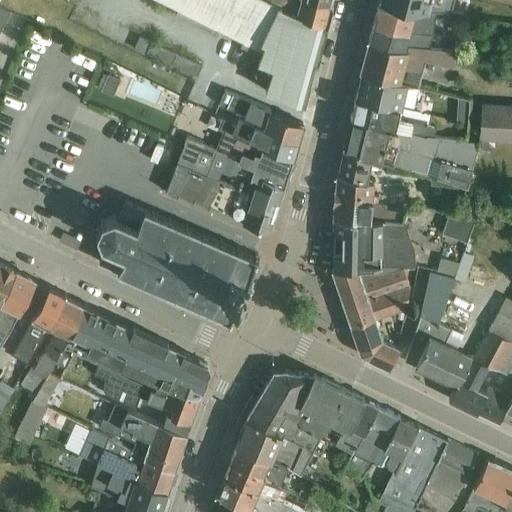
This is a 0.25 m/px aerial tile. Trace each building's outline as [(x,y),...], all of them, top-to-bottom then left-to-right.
[(324,26),(270,0),(157,0),(177,10),(174,15),(216,36),(218,31),(261,52),(257,62),(309,83),(324,26)] [(270,0),(324,26),(330,4),(320,0),(270,0)] [(403,31),(432,34),(435,17),(436,12),(414,11),(379,2),(373,23),(403,31)] [(0,7),(0,32),(10,12),(0,7)] [(408,48),(427,49),(432,34),(403,31),(373,23),(369,38),(408,48)] [(139,37),(134,49),(143,54),(149,41),(139,37)] [(406,83),(412,84),(418,85),(425,60),(437,63),(453,67),(455,51),(440,50),(427,49),(408,48),(369,38),(360,71),(399,80),(406,83)] [(151,43),(147,52),(196,76),(198,73),(201,65),(151,43)] [(511,53),(503,53),(501,77),(511,77),(511,53)] [(309,83),(257,62),(253,73),(267,79),(263,90),(304,105),(309,83)] [(350,116),(434,135),(436,127),(404,119),(412,84),(406,83),(399,80),(360,71),(354,97),(350,116)] [(105,74),(98,89),(113,96),(119,80),(105,74)] [(280,134),(298,141),(303,123),(225,90),(219,103),(235,111),(234,115),(263,127),(264,123),(280,128),(280,134)] [(478,144),(478,149),(494,150),(494,141),(511,142),(511,103),(481,101),(478,144)] [(224,129),(293,157),(298,141),(280,134),(280,128),(264,123),(263,127),(234,115),(233,120),(222,116),(217,127),(224,129)] [(343,147),(375,158),(403,167),(404,162),(467,187),(475,143),(464,141),(443,138),(434,135),(350,116),(343,147)] [(237,160),(253,166),(286,178),(290,166),(293,157),(224,129),(218,146),(187,135),(184,142),(185,142),(237,160)] [(248,181),(250,176),(253,166),(237,160),(185,142),(177,162),(238,185),(241,178),(248,181)] [(337,173),(366,177),(369,168),(373,171),(375,158),(343,147),(337,173)] [(238,185),(177,162),(169,181),(165,191),(177,198),(179,195),(193,203),(195,200),(209,208),(211,205),(225,213),(226,210),(243,219),(242,220),(269,229),(284,185),(262,176),(260,180),(250,176),(248,181),(241,178),(238,185)] [(262,176),(284,185),(286,178),(253,166),(250,176),(260,180),(262,176)] [(333,218),(403,221),(403,210),(386,207),(385,202),(372,199),(374,179),(366,177),(337,173),(333,218)] [(95,230),(95,233),(97,233),(101,242),(99,244),(101,246),(103,244),(106,246),(99,262),(117,270),(124,273),(123,275),(125,276),(126,274),(141,280),(140,283),(142,284),(143,282),(158,288),(157,290),(159,291),(160,289),(175,295),(174,297),(176,298),(177,296),(192,303),(191,305),(193,306),(194,304),(209,310),(208,312),(211,314),(212,311),(227,318),(226,321),(229,322),(230,319),(233,320),(234,317),(231,316),(237,302),(238,302),(239,300),(242,301),(244,298),(241,297),(248,281),(251,282),(252,279),(249,277),(250,275),(249,274),(250,272),(255,260),(258,262),(259,259),(257,257),(258,254),(255,253),(254,256),(239,249),(239,247),(237,246),(236,248),(229,245),(221,242),(222,240),(220,239),(219,241),(204,235),(205,232),(203,231),(202,233),(187,227),(188,225),(186,224),(185,226),(170,220),(171,218),(169,217),(168,219),(153,212),(154,210),(151,209),(150,211),(143,208),(143,209),(125,201),(119,216),(118,217),(116,216),(116,214),(112,213),(112,216),(104,219),(102,217),(100,220),(101,221),(98,230),(95,230)] [(449,211),(442,233),(466,240),(473,218),(449,211)] [(403,221),(333,218),(333,222),(341,222),(341,243),(334,243),(334,251),(333,251),(332,269),(381,265),(403,265),(414,266),(412,242),(407,230),(407,221),(403,221)] [(341,222),(333,222),(333,251),(334,251),(334,243),(341,243),(341,222)] [(83,238),(65,229),(62,236),(79,245),(83,238)] [(462,252),(454,277),(464,280),(473,256),(462,252)] [(435,271),(453,276),(457,261),(441,256),(435,271)] [(0,262),(0,297),(16,271),(0,262)] [(381,265),(332,269),(335,277),(350,324),(375,315),(407,308),(409,282),(403,265),(381,265)] [(420,315),(437,322),(453,276),(435,271),(429,270),(420,315)] [(16,271),(0,297),(0,348),(36,280),(21,273),(16,271)] [(50,327),(66,296),(49,287),(17,346),(33,354),(46,325),(50,327)] [(66,296),(50,327),(57,331),(34,367),(32,366),(21,384),(37,391),(47,373),(63,345),(85,306),(66,296)] [(474,358),(487,364),(498,369),(511,344),(511,300),(505,297),(474,358)] [(85,306),(63,345),(96,361),(100,354),(157,382),(154,388),(167,395),(170,386),(199,396),(209,368),(207,363),(85,306)] [(375,315),(350,324),(359,351),(364,356),(389,368),(395,345),(381,339),(375,315)] [(437,322),(420,315),(405,360),(443,378),(447,371),(459,377),(470,356),(455,349),(462,331),(437,322)] [(511,393),(510,398),(505,408),(511,411),(511,344),(498,369),(511,375),(511,393)] [(470,356),(459,377),(455,384),(448,398),(499,423),(505,408),(510,398),(487,387),(485,391),(476,386),(487,364),(474,358),(470,356)] [(167,395),(154,388),(99,362),(93,374),(105,378),(103,383),(102,387),(103,391),(112,398),(136,407),(140,397),(167,410),(162,423),(186,433),(186,432),(190,421),(190,420),(191,418),(193,412),(194,411),(199,396),(170,386),(167,395)] [(317,431),(319,432),(327,417),(300,403),(313,374),(312,374),(286,370),(273,370),(259,396),(317,431)] [(447,371),(443,378),(455,384),(459,377),(447,371)] [(33,398),(46,404),(60,378),(47,373),(37,391),(33,398)] [(300,403),(327,417),(334,421),(346,428),(348,429),(364,398),(342,387),(315,374),(313,374),(300,403)] [(1,379),(0,380),(0,408),(1,410),(13,388),(1,379)] [(246,417),(312,451),(321,433),(319,432),(317,431),(259,396),(246,417)] [(17,428),(33,434),(48,405),(46,404),(33,398),(17,427),(17,428)] [(348,429),(346,428),(336,442),(351,451),(376,404),(364,398),(348,429)] [(142,455),(174,469),(186,433),(162,423),(114,402),(108,419),(102,417),(99,426),(147,444),(142,455)] [(376,404),(351,451),(343,467),(360,476),(372,459),(384,443),(399,415),(376,404)] [(384,443),(372,459),(395,467),(417,423),(399,415),(384,443)] [(237,443),(286,464),(300,474),(312,451),(246,417),(237,443)] [(319,432),(321,433),(326,436),(334,421),(327,417),(319,432)] [(385,502),(379,511),(412,511),(414,510),(426,483),(447,438),(417,423),(395,467),(379,499),(385,502)] [(33,434),(17,428),(12,435),(29,443),(33,434)] [(174,469),(142,455),(90,429),(81,454),(98,461),(167,490),(174,469)] [(447,438),(426,483),(456,502),(478,453),(447,438)] [(230,461),(263,476),(266,468),(268,471),(267,475),(280,480),(286,464),(237,443),(230,461)] [(499,511),(511,484),(511,469),(487,458),(466,509),(472,511),(474,511),(477,507),(489,511),(479,511),(499,511)] [(167,490),(98,461),(90,482),(127,497),(160,511),(167,490)] [(218,494),(234,501),(258,511),(379,511),(385,502),(379,499),(371,495),(364,509),(314,482),(307,497),(334,511),(315,511),(284,497),(286,490),(264,476),(263,476),(230,461),(218,494)] [(511,511),(511,484),(499,511),(511,511)] [(219,511),(235,511),(234,501),(218,494),(219,511)] [(160,511),(127,497),(121,511),(99,511),(98,511),(160,511)]
